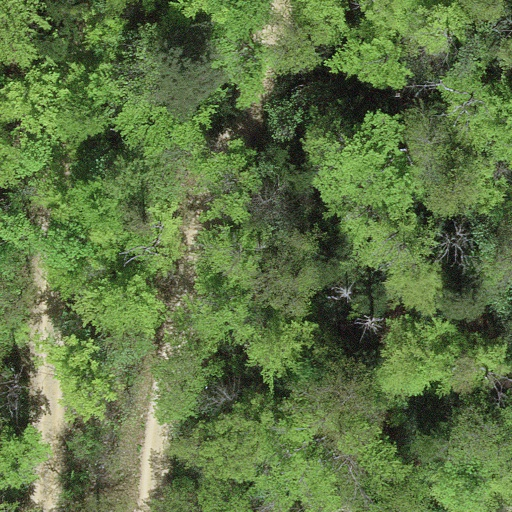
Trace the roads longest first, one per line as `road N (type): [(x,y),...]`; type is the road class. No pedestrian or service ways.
road 1 (track): [(287,0),(187,299),(161,407),(150,511)]
road 2 (track): [(44,511),(58,237),(85,0)]
